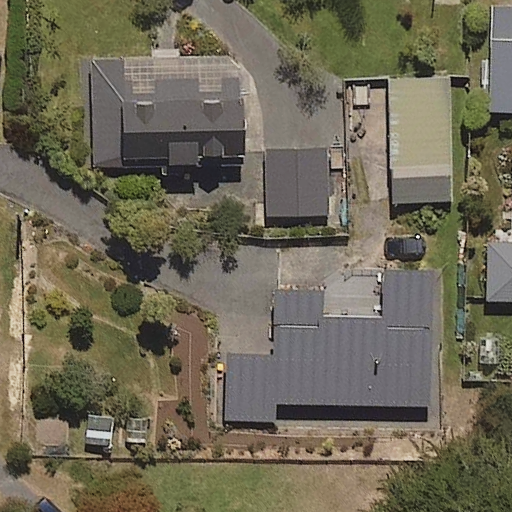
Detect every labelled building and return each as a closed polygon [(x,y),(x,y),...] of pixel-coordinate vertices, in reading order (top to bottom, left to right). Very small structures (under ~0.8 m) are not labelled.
[(511,4),(491,5),(493,110),(511,110),(511,4)] [(246,158),(242,55),(89,61),(93,164),(246,158)] [(450,200),(450,76),(394,76),(395,200),(450,200)] [(330,212),(325,147),(265,151),(269,216),(330,212)] [(511,241),(489,241),(488,299),(511,299),(511,241)] [(430,404),(432,269),(385,269),(384,317),(322,316),(322,288),(277,287),(276,347),(227,346),(226,420),(275,421),(275,402),(430,404)]
